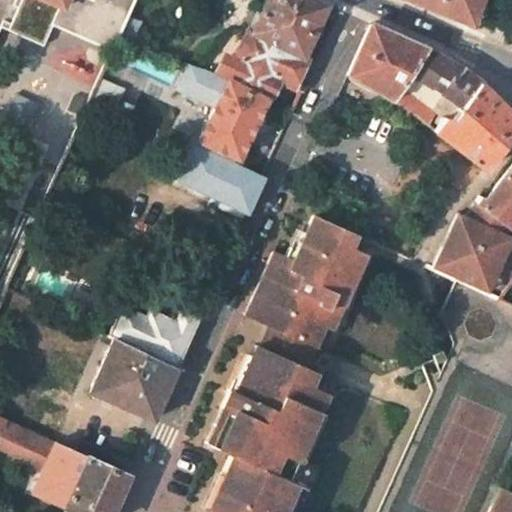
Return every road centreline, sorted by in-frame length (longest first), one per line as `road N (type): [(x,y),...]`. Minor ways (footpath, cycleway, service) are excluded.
road 1 (residential): [(351,0),(131,511)]
road 2 (residential): [(511,66),(357,0)]
